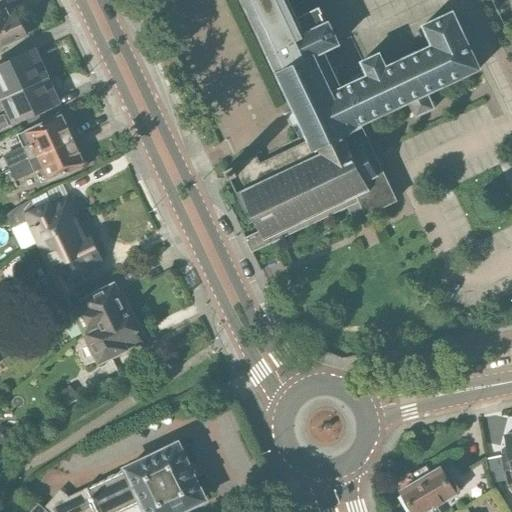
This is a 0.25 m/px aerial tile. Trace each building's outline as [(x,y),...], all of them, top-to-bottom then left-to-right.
[(242,0),(277,72),(313,55),(320,51),(322,56),(326,54),(324,49),(339,42),(329,20),(325,22),(321,14),(323,14),(320,7),(322,0),(242,0)] [(9,15),(6,9),(0,11),(0,46),(32,31),(26,18),(22,20),(17,11),(9,15)] [(369,75),(331,93),(313,55),(277,72),(298,117),(299,121),(308,141),(313,152),(363,130),(360,125),(409,101),(417,117),(435,108),(428,93),(480,68),(453,12),(424,25),(434,45),(387,66),(381,53),(363,61),(369,75)] [(0,98),(0,99),(46,77),(33,48),(0,62),(0,98)] [(46,77),(0,99),(7,114),(5,116),(4,114),(0,115),(0,129),(12,124),(11,123),(58,103),(46,77)] [(4,155),(10,168),(74,139),(63,115),(61,116),(60,114),(25,131),(18,134),(25,148),(19,151),(18,149),(4,155)] [(366,215),(396,200),(363,130),(313,152),(308,141),(260,163),(256,154),(230,166),(230,167),(226,168),(228,173),(228,174),(230,179),(251,223),(256,221),(260,231),(245,238),(252,253),(343,210),(349,207),(353,216),(355,215),(364,211),(366,215)] [(74,139),(10,168),(2,172),(8,183),(34,171),(41,184),(83,164),(82,163),(85,162),(74,139)] [(38,243),(78,224),(74,215),(76,214),(69,198),(51,206),(50,203),(35,210),(31,199),(16,207),(17,210),(5,216),(11,228),(26,221),(30,229),(32,228),(38,243)] [(78,224),(38,243),(58,284),(48,289),(55,305),(65,300),(79,294),(71,278),(95,267),(104,263),(100,256),(92,237),(86,240),(78,224)] [(71,305),(85,334),(128,312),(114,284),(71,305)] [(128,312),(85,334),(99,363),(142,342),(128,312)] [(39,345),(31,334),(14,346),(23,358),(39,345)] [(61,411),(80,399),(73,387),(54,399),(61,411)] [(11,443),(14,435),(10,427),(2,425),(0,426),(0,445),(4,447),(11,443)] [(511,434),(505,436),(509,454),(503,455),(510,488),(511,488),(511,490),(511,434)] [(119,511),(143,501),(147,511),(177,511),(204,500),(177,445),(68,497),(64,492),(63,493),(57,501),(52,496),(51,497),(53,498),(43,509),(38,504),(30,511),(119,511)] [(416,482),(402,491),(414,511),(428,511),(429,511),(428,511),(440,511),(438,507),(437,506),(458,494),(458,493),(490,474),(488,459),(467,471),(465,468),(460,471),(454,460),(431,473),(426,466),(412,474),(416,482)]
